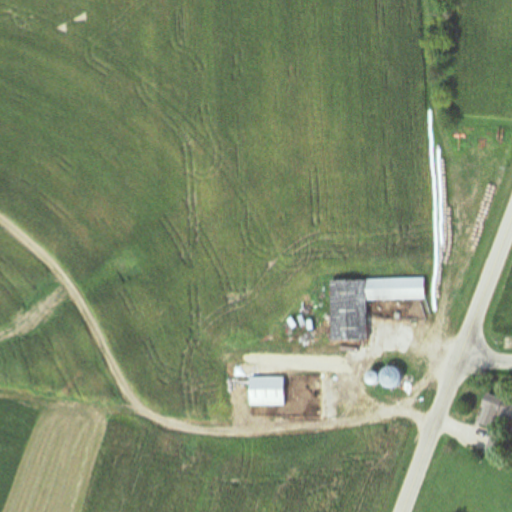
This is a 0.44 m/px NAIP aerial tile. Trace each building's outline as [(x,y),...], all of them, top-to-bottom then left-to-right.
[(367,340),(366,301),(425,300),(425,278),(330,280),(331,341),(367,340)] [(394,368),(381,370),(383,387),(397,385),(394,368)] [(286,377),(250,377),(250,406),(286,406),(286,377)] [(477,424),(500,431),(505,415),(511,417),(511,402),(486,395),(477,424)] [(510,439),(491,433),(486,449),(504,455),(510,439)]
